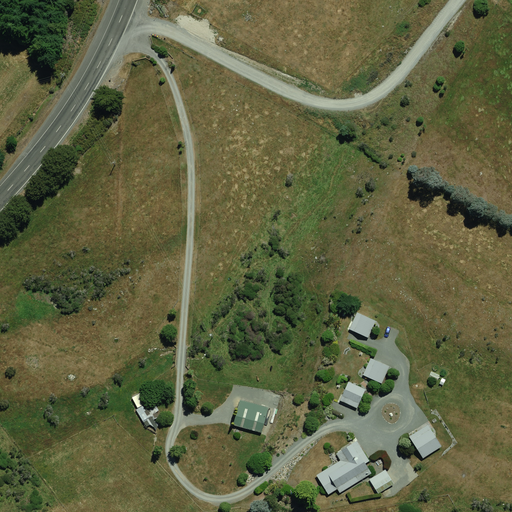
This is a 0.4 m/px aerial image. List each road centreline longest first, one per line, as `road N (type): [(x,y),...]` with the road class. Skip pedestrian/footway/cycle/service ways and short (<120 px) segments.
road 1 (track): [(145,26),(142,45),(159,59),(190,142),(178,414),(168,449),(174,470),(205,496),(225,498),(321,430),(375,418)]
road 2 (residential): [(122,17),(330,108),(361,106),(383,91),(460,0)]
road 3 (trunk): [(122,17),(50,140),(0,199)]
